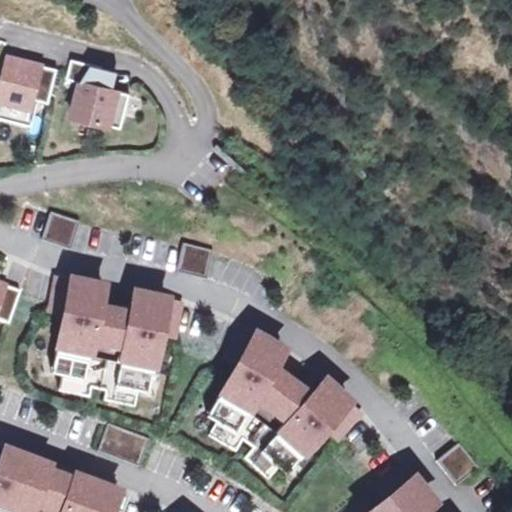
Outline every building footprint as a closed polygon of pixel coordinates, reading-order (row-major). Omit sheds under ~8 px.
[(32,99),(49,103),(57,69),(40,65),(39,68),(23,65),(24,61),(7,57),(0,85),(0,112),(27,119),(30,108),(32,99)] [(113,89),(118,71),(110,70),(71,60),(67,78),(79,81),(71,115),(109,124),(120,127),(129,94),(113,89)] [(40,240),(69,249),(78,221),(50,211),(40,240)] [(211,249),(181,242),(174,271),(204,278),(211,249)] [(50,312),(65,315),(52,375),(61,377),(58,392),(89,398),(91,388),(106,391),(104,401),(134,407),(137,391),(147,393),(161,333),(174,337),(181,305),(167,302),(136,296),(132,310),(130,321),(114,318),(98,315),(100,304),(104,288),(57,279),(50,312)] [(0,320),(7,323),(19,290),(2,284),(1,288),(0,287),(0,320)] [(226,357),(238,364),(208,417),(217,422),(209,435),(236,450),(241,441),(255,449),(250,458),(277,473),(284,459),(293,464),(324,411),(336,418),(353,391),(340,383),(312,368),(305,381),(299,390),(285,382),(271,374),(276,364),(284,351),(255,334),(243,328),(226,357)] [(332,435),(338,440),(362,415),(356,409),(332,435)] [(108,426),(99,450),(141,466),(150,442),(152,438),(110,422),(108,426)] [(438,460),(458,484),(480,466),(461,442),(438,460)] [(48,463),(5,447),(0,461),(0,511),(110,511),(119,490),(76,473),(72,484),(44,474),(48,463)] [(48,463),(44,474),(72,484),(76,473),(62,468),(48,463)] [(377,486),(386,498),(368,511),(420,511),(421,511),(433,502),(404,466),(377,486)]
